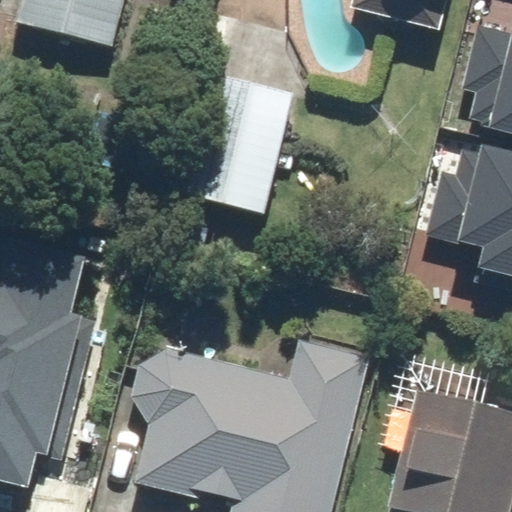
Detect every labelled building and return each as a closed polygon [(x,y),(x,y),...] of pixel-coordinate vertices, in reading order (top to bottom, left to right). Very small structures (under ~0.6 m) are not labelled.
[(119,0),(14,0),(7,29),(106,53),(119,0)] [(429,42),(440,0),(346,0),(342,19),(429,42)] [(511,27),(488,22),(470,94),(511,104),(511,27)] [(285,100),(203,81),(174,207),(256,226),(285,100)] [(511,141),(441,126),(415,245),(511,266),(511,141)] [(73,283),(0,264),(0,507),(7,509),(16,471),(50,480),(88,333),(62,326),(73,283)] [(121,425),(141,430),(127,492),(217,511),(328,511),(363,358),(291,342),(281,386),(137,353),(121,425)] [(492,511),(511,428),(511,422),(414,400),(388,511),(492,511)]
